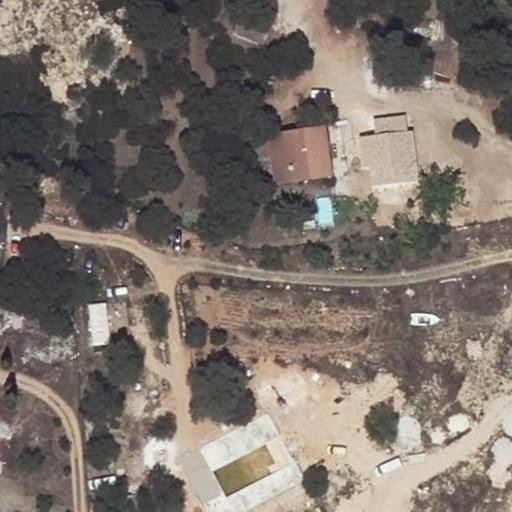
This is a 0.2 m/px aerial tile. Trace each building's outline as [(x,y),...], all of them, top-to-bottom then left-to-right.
[(268,140),(271,158),(274,180),(276,187),(320,180),(315,147),(324,146),(322,130),(268,140)] [(380,154),(363,157),(363,168),(369,167),(372,188),(415,184),(410,146),(397,148),(396,138),(379,140),(380,154)] [(315,147),(320,180),(329,179),(324,146),(315,147)] [(271,158),(258,159),(260,181),(274,180),(271,158)] [(109,302),(91,303),(93,344),(111,343),(109,302)]
